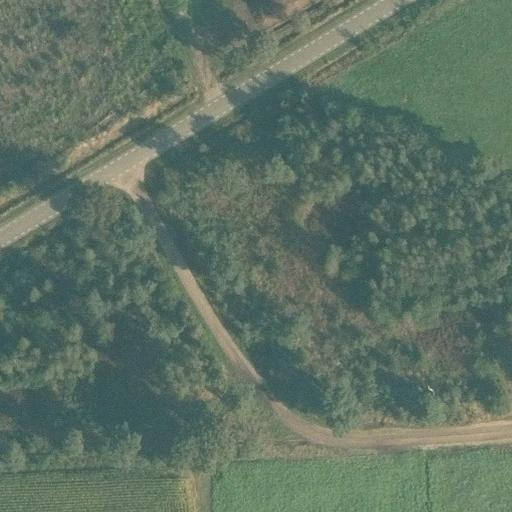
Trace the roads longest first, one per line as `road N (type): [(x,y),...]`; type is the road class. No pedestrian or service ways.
road 1 (track): [(122,165),(213,331),(261,402),(299,432),(348,447),(511,436)]
road 2 (unclassified): [(0,238),(402,0)]
